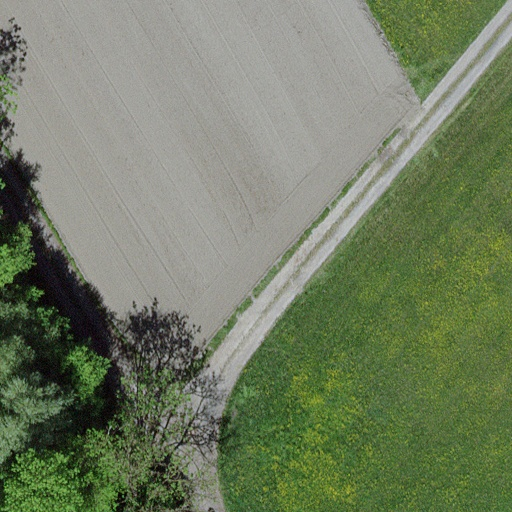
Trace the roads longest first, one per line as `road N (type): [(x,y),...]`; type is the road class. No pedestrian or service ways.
road 1 (track): [(162,446),(511,22)]
road 2 (track): [(198,511),(0,175)]
